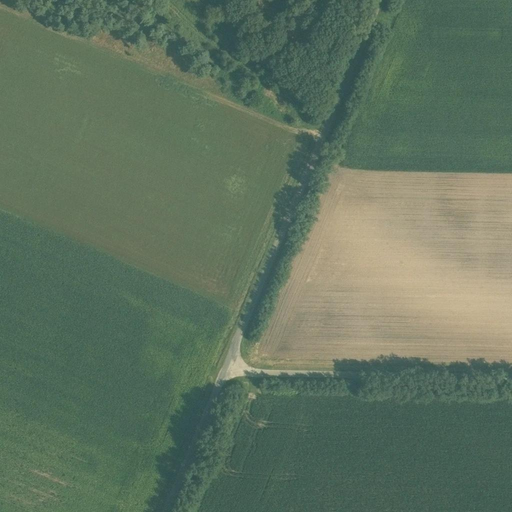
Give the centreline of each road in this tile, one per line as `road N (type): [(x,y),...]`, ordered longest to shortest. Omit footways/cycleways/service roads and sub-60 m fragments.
road 1 (unclassified): [(383,0),(226,377)]
road 2 (unclassified): [(226,377),(511,382)]
road 3 (unclassified): [(226,377),(169,511)]
